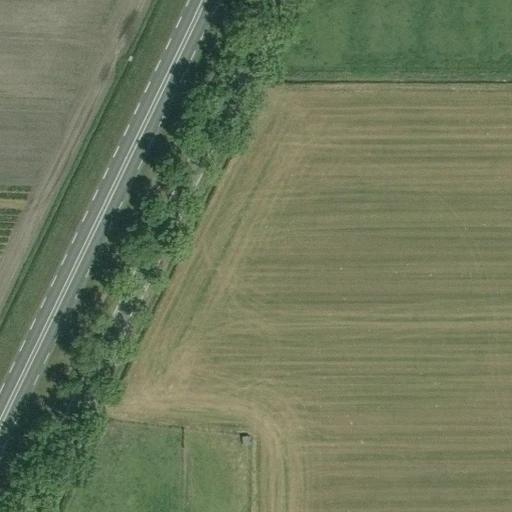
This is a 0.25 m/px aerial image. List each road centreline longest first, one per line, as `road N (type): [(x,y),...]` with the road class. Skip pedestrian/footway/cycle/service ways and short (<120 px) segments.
road 1 (unclassified): [(27,511),(275,0)]
road 2 (primary): [(0,426),(206,0)]
